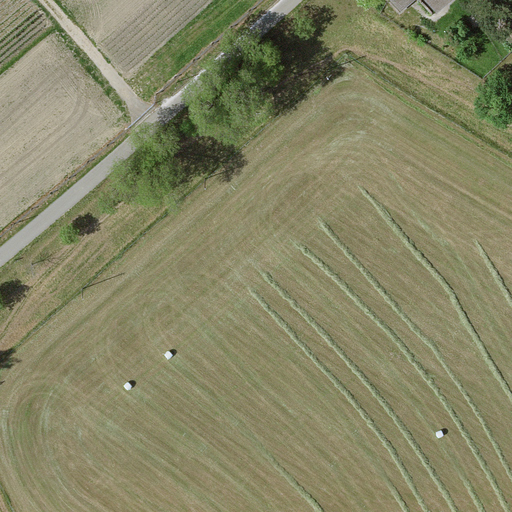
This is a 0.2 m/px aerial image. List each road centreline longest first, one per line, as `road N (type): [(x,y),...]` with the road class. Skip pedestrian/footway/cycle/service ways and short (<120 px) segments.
road 1 (unclassified): [(0,258),(290,0)]
road 2 (track): [(43,0),(158,119)]
